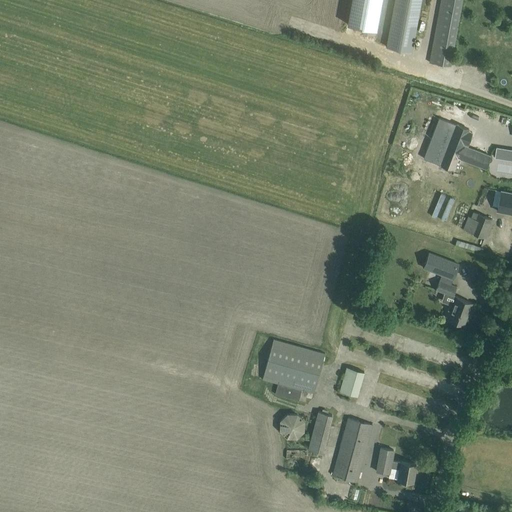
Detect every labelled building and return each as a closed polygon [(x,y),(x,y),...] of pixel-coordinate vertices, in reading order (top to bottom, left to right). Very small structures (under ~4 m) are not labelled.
[(376,29),(381,0),(351,0),(347,24),(376,29)] [(393,0),(385,46),(412,51),(421,0),(393,0)] [(462,1),(463,1),(462,0),(440,0),(429,62),(451,66),(462,8),(461,8),(462,1)] [(434,130),(424,153),(442,161),(452,138),(434,130)] [(457,157),(485,168),(490,156),(462,145),(457,157)] [(499,209),(511,212),(511,191),(503,190),(499,209)] [(468,217),(463,228),(484,236),(491,218),(479,213),(476,220),(468,217)] [(436,289),(443,292),(453,296),(456,286),(451,284),(459,264),(428,252),(423,267),(442,274),(436,289)] [(463,325),(472,302),(457,297),(455,303),(451,301),(448,310),(451,311),(448,319),(463,325)] [(325,353),(274,339),(262,379),(278,383),(275,394),(299,400),(301,392),(303,392),(303,390),(314,393),(325,353)] [(340,390),(357,395),(364,372),(346,366),(340,390)] [(308,449),(322,453),(332,415),(318,411),(308,449)] [(280,431),(287,438),(297,438),(304,431),(304,421),(297,414),(287,413),(280,420),(280,431)] [(347,418),(332,475),(356,481),(371,425),(347,418)] [(398,479),(403,480),(413,482),(416,464),(392,460),(394,449),(381,447),(377,470),(389,472),(390,466),(400,468),(398,479)]
